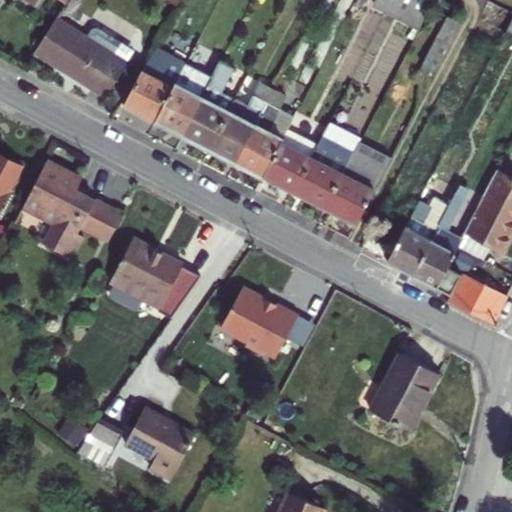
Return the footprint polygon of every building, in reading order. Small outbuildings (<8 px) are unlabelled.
[(394,0),(394,2),(424,19),(434,0),(394,0)] [(128,47),(59,2),(36,38),(106,83),(128,47)] [(425,55),(437,62),(463,14),(451,8),(425,55)] [(123,95),(155,111),(174,76),(175,73),(187,52),(158,36),(140,63),(123,95)] [(155,111),(180,125),(214,65),(187,50),(187,52),(175,73),(174,76),(155,111)] [(180,125),(207,139),(229,100),(236,87),(221,79),(232,58),(221,51),(214,65),(180,125)] [(234,153),(264,169),(283,132),(284,130),(270,123),(281,100),(288,88),(273,80),(267,90),(234,153)] [(207,139),(234,153),(267,90),(256,85),(242,108),(229,100),(207,139)] [(270,123),(284,130),(296,108),(281,100),(270,123)] [(295,185),(326,201),(361,135),(363,131),(332,114),(314,149),(295,185)] [(264,169),(295,185),(314,149),(283,132),(264,169)] [(326,201),(356,217),(392,152),(361,135),(326,201)] [(0,224),(31,164),(5,150),(0,159),(0,224)] [(92,175),(58,158),(35,203),(66,219),(54,240),(84,255),(95,233),(89,230),(92,223),(120,237),(134,210),(86,186),(92,175)] [(414,268),(437,281),(450,258),(461,240),(465,233),(449,224),(467,194),(458,189),(448,208),(414,268)] [(511,249),(511,198),(508,199),(499,217),(479,206),(467,228),(465,233),(461,240),(493,256),(499,243),(511,249)] [(389,255),(414,268),(448,208),(432,199),(427,206),(418,201),(389,255)] [(194,260),(143,234),(120,278),(170,304),(168,308),(181,314),(210,272),(192,262),(194,260)] [(437,281),(450,288),(463,266),(450,258),(437,281)] [(470,258),(454,290),(490,309),(507,304),(511,296),(511,288),(474,267),(476,261),(470,258)] [(251,278),(227,320),(254,335),(255,340),(267,346),(272,345),(282,351),(305,309),(284,297),(283,300),(271,293),(273,290),(251,278)] [(452,293),(498,317),(507,304),(490,309),(454,290),(452,293)] [(447,373),(409,352),(378,408),(416,429),(447,373)] [(183,418),(155,400),(152,405),(180,423),(183,418)] [(177,473),(203,431),(183,418),(180,423),(152,405),(133,436),(160,453),(156,460),(177,473)] [(108,462),(134,422),(116,410),(89,449),(108,462)] [(71,414),(60,431),(79,443),(90,426),(71,414)] [(326,511),(329,504),(293,488),(282,511),(326,511)]
